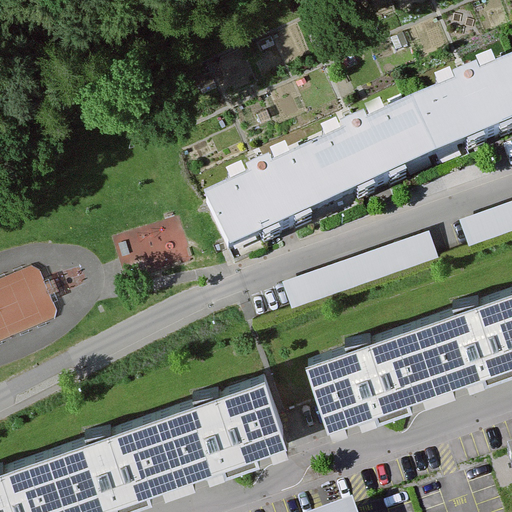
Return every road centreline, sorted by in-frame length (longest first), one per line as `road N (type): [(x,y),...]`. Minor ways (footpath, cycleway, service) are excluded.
road 1 (residential): [(511,184),(178,306),(0,399)]
road 2 (residential): [(198,511),(511,399)]
road 3 (track): [(253,0),(0,134)]
